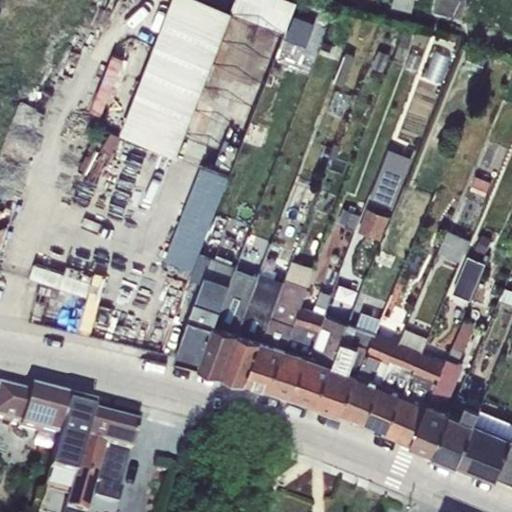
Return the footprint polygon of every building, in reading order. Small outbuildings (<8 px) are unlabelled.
[(231,8),(208,0),(171,0),(120,133),(176,154),(232,9),(231,8)] [(233,0),(231,8),(232,9),(285,30),(292,12),(296,0),(233,0)] [(392,0),(391,6),(411,11),(413,3),(417,4),(418,0),(392,0)] [(465,0),(435,0),(433,9),(461,16),(465,0)] [(316,22),(292,12),(285,30),(283,36),(307,45),(316,22)] [(402,46),(427,52),(432,32),(407,26),(402,46)] [(355,55),(345,52),(334,80),(344,84),(355,55)] [(335,88),(328,112),(341,116),(349,93),(335,88)] [(410,156),(388,147),(369,197),(392,206),(410,156)] [(205,167),(201,165),(164,262),(190,272),(229,173),(206,164),(205,167)] [(343,206),(337,222),(352,228),(358,212),(343,206)] [(388,215),(366,207),(357,230),(379,239),(388,215)] [(438,250),(461,259),(469,238),(447,228),(438,250)] [(236,267),(237,264),(211,255),(211,257),(199,252),(188,278),(201,283),(175,356),(199,363),(236,267)] [(486,261),(469,254),(453,290),(470,298),(486,261)] [(291,258),(284,277),(306,285),(313,266),(291,258)] [(236,267),(199,363),(223,370),(259,275),(236,267)] [(246,378),(282,282),(259,275),(223,370),(246,378)] [(270,386),(301,305),(306,285),(284,277),(282,282),(246,378),(270,386)] [(294,394),(322,313),(330,292),(321,288),(313,309),(301,305),(270,386),(294,394)] [(380,316),(361,309),(356,325),(374,331),(375,329),(380,316)] [(317,403),(348,322),(322,313),(294,394),(317,403)] [(434,450),(451,410),(444,407),(463,363),(458,361),(475,323),(463,317),(445,360),(410,441),(434,450)] [(348,391),(374,331),(356,325),(348,322),(317,403),(341,411),(348,391)] [(387,431),(422,349),(428,336),(404,326),(399,339),(364,421),(387,431)] [(341,411),(364,421),(399,339),(375,329),(374,331),(348,391),(341,411)] [(410,441),(445,360),(422,349),(387,431),(410,441)] [(54,439),(66,399),(27,389),(26,393),(0,386),(0,420),(17,425),(16,429),(54,439)] [(474,419),(479,407),(482,401),(459,391),(451,410),(434,450),(457,460),(474,419)] [(69,497),(92,406),(66,399),(54,439),(42,489),(69,497)] [(137,418),(92,406),(69,497),(65,511),(84,511),(93,481),(99,483),(95,497),(115,502),(137,418)] [(474,419),(511,434),(511,420),(479,407),(474,419)] [(496,476),(511,439),(511,434),(474,419),(457,460),(496,476)] [(219,441),(202,437),(198,451),(215,455),(219,441)] [(511,439),(496,476),(511,483),(511,439)]
